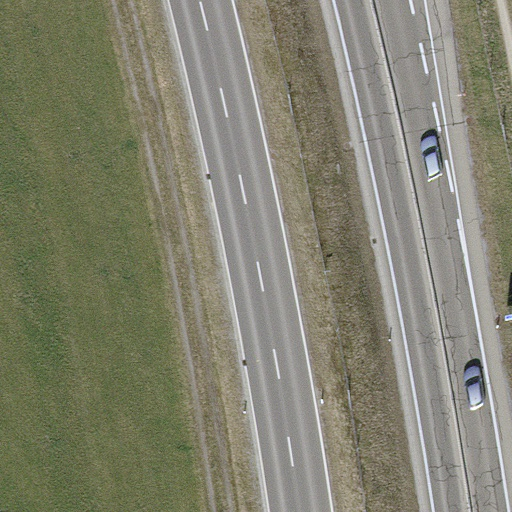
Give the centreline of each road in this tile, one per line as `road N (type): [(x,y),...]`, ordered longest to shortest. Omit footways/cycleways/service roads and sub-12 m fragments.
road 1 (track): [(124,0),(207,373),(229,511)]
road 2 (primary): [(299,511),(260,280),(198,0)]
road 3 (trunk): [(354,0),(407,234),(454,511)]
road 4 (trunk): [(493,511),(394,0)]
